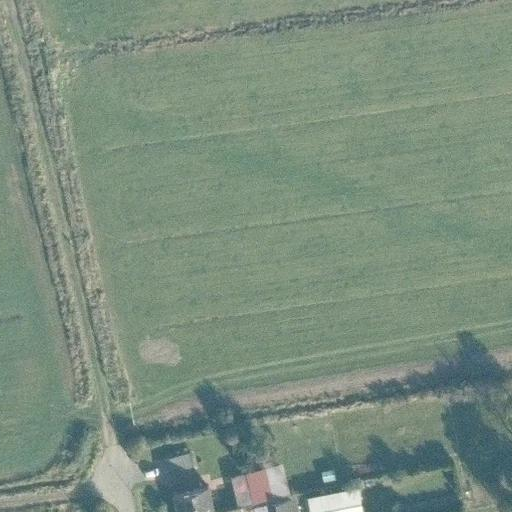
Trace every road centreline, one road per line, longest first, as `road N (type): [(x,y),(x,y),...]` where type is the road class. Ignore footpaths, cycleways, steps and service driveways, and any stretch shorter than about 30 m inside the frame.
road 1 (track): [(6,0),(116,451)]
road 2 (track): [(123,481),(0,499)]
